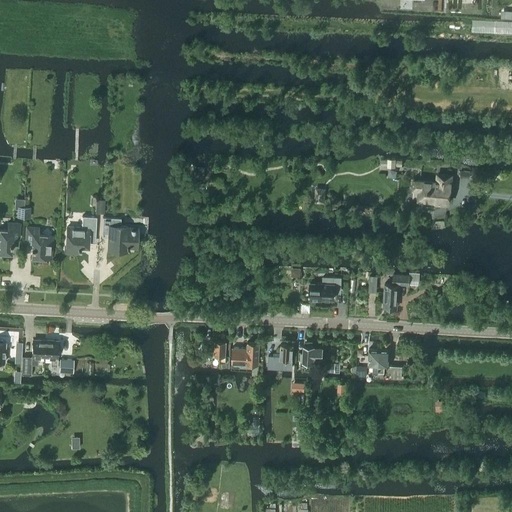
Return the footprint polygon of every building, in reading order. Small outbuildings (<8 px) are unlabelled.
[(203,177),(204,167),(193,166),(192,177),(203,177)] [(419,201),(448,203),(451,176),(438,174),(437,182),(415,180),(414,180),(414,189),(420,190),(419,201)] [(315,187),(314,203),(325,203),(325,188),(315,187)] [(95,213),(104,213),(105,199),(101,199),(101,196),(92,196),(90,197),(90,203),(92,205),(96,205),(95,213)] [(15,198),(14,209),(17,209),(17,217),(24,217),(24,206),(25,198),(15,198)] [(66,251),(78,252),(78,248),(81,248),(81,246),(88,247),(88,240),(95,241),(97,216),(82,215),(82,227),(67,226),(66,251)] [(103,217),(102,237),(109,237),(109,249),(127,250),(127,247),(129,247),(129,246),(137,246),(138,228),(128,228),(128,226),(120,226),(121,218),(103,217)] [(0,229),(0,254),(1,255),(3,254),(4,252),(11,252),(12,238),(19,239),(19,223),(8,222),(7,230),(0,229)] [(50,257),(51,247),(52,235),(38,235),(39,227),(27,226),(26,242),(33,243),(32,256),(39,257),(40,259),(42,260),(44,260),(46,259),(48,257),(50,257)] [(291,269),(291,277),(300,277),(300,269),(291,269)] [(409,285),(409,284),(419,284),(419,273),(409,273),(409,275),(394,274),(393,284),(385,283),(384,298),(385,298),(385,307),(396,308),(397,292),(400,292),(400,284),(409,285)] [(341,290),(341,277),(323,277),(323,283),(310,283),(310,291),(309,291),(309,293),(310,293),(310,298),(334,299),(334,290),(341,290)] [(44,356),(45,339),(33,339),(32,358),(23,357),(22,373),(31,373),(31,364),(37,364),(38,356),(44,356)] [(45,339),(44,356),(51,357),(51,365),(57,365),(58,340),(45,339)] [(220,362),(222,362),(222,367),(229,367),(230,356),(226,356),(226,348),(226,343),(227,341),(214,340),(214,352),(213,355),(220,355),(220,362)] [(232,347),(232,363),(258,364),(260,343),(247,342),(247,348),(232,347)] [(292,369),(292,366),(293,345),(281,344),(280,356),(268,355),(268,368),(292,369)] [(307,362),(313,362),(314,358),(322,358),(323,348),(314,348),(314,347),(313,347),(312,346),(309,345),(308,346),(303,346),(303,353),(301,352),(300,361),(301,362),(300,367),(307,367),(307,362)] [(373,372),(378,372),(379,349),(369,348),(368,365),(373,365),(372,372),(373,372)] [(378,372),(378,377),(383,378),(383,372),(384,366),(388,366),(389,350),(379,349),(378,372)] [(60,358),(59,372),(60,372),(68,372),(73,372),(74,359),(60,358)] [(324,362),(323,371),(335,372),(339,372),(339,363),(335,363),(324,362)] [(356,366),(356,376),(366,377),(366,375),(362,375),(363,366),(356,366)] [(401,378),(402,366),(392,366),(391,378),(401,378)] [(291,382),(291,390),(303,391),(304,383),(291,382)] [(338,383),(337,391),(346,392),(347,383),(338,383)] [(71,448),(80,448),(79,436),(71,436),(71,448)]
